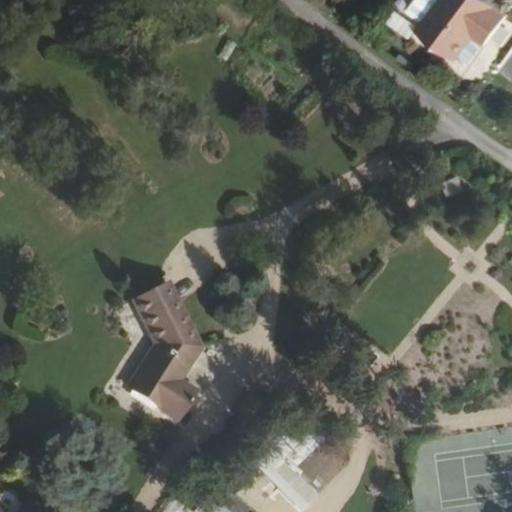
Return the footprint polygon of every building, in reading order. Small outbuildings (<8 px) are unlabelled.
[(487,0),(437,0),(417,29),(459,59),(474,37),(486,42),(506,13),(487,0)] [(205,348),(172,281),(128,303),(153,352),(123,397),(177,433),(203,394),(184,382),(205,348)] [(338,467),(290,433),(266,467),(314,501),(338,467)] [(189,511),(221,511),(207,496),(189,511)] [(37,511),(23,501),(14,511),(37,511)]
